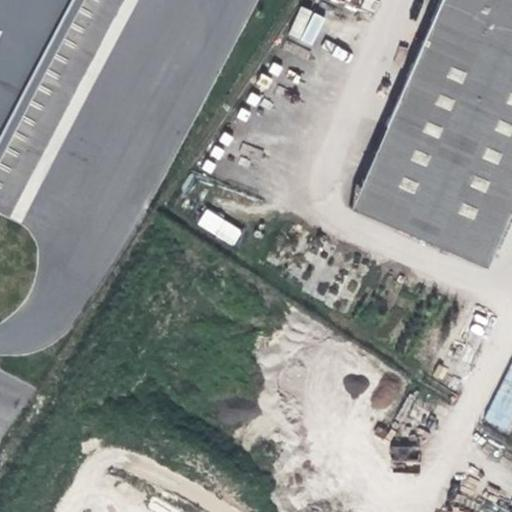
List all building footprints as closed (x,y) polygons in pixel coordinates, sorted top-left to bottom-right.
[(0,0),(0,128),(67,0),(0,0)] [(511,0),(437,0),(408,69),(511,114),(511,0)] [(286,35),(310,47),(324,18),(301,6),(286,35)] [(348,205),(485,266),(511,204),(511,114),(408,69),(348,205)] [(235,243),(241,227),(205,213),(199,229),(235,243)] [(511,360),(483,421),(506,432),(511,419),(511,360)]
